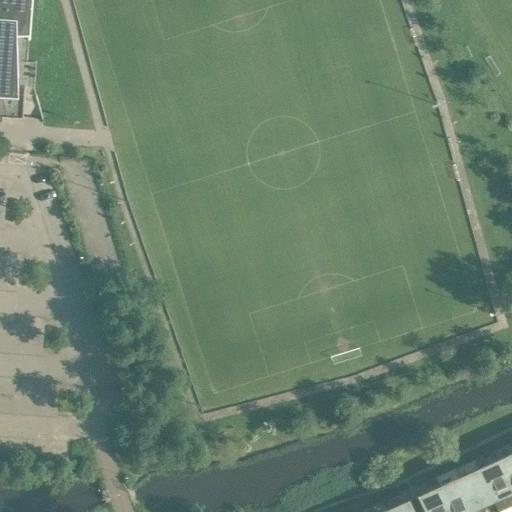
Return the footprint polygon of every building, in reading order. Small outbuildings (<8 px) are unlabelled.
[(33,87),(35,61),(26,61),(30,0),(0,0),(0,122),(1,123),(2,117),(22,118),(24,86),(33,87)] [(511,454),(499,460),(511,487),(511,454)] [(511,504),(511,487),(499,460),(480,469),(494,501),(499,510),(511,504)] [(494,501),(480,469),(460,478),(475,510),(494,501)] [(470,511),(475,510),(460,478),(440,486),(451,511),(470,511)] [(420,496),(427,511),(451,511),(440,486),(420,496)] [(416,511),(411,500),(390,509),(391,511),(416,511)]
